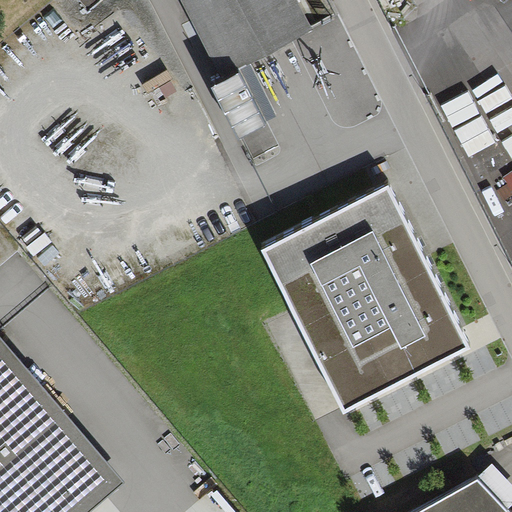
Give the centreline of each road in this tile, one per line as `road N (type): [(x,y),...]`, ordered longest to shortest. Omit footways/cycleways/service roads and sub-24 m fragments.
road 1 (residential): [(511,319),(349,0)]
road 2 (unknown): [(511,379),(371,448),(336,426)]
road 3 (unknown): [(391,82),(501,15)]
